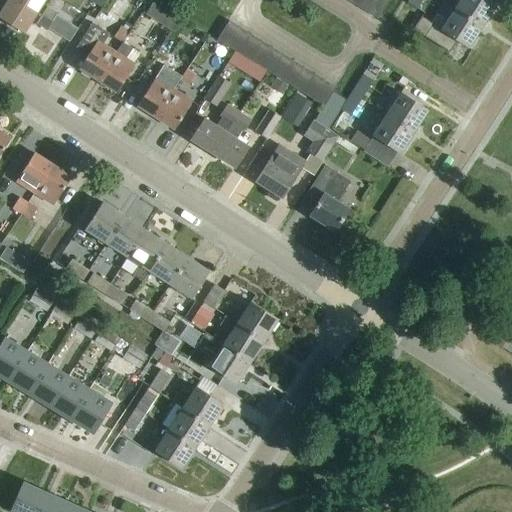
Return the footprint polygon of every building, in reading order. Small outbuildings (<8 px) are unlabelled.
[(46,31),(47,29),(51,22),(17,0),(9,0),(0,14),(0,18),(24,33),(31,22),(46,31)] [(47,29),(58,37),(66,24),(55,17),(57,13),(43,3),(44,0),(17,0),(51,22),(47,29)] [(386,0),(359,0),(356,5),(377,18),(388,1),(386,0)] [(410,0),(408,4),(417,10),(423,0),(410,0)] [(461,0),(455,10),(483,27),(497,5),(488,0),(461,0)] [(155,3),(147,15),(156,22),(164,9),(155,3)] [(469,49),(483,27),(455,10),(442,30),(421,17),(413,30),(449,53),(456,42),(469,49)] [(66,24),(58,37),(69,43),(77,31),(66,24)] [(98,81),(116,54),(102,44),(109,34),(92,24),(76,48),(89,57),(80,70),(98,81)] [(229,49),(240,31),(230,24),(218,43),(229,49)] [(123,43),(130,33),(121,28),(115,37),(123,43)] [(239,56),(251,37),(240,31),(229,49),(239,56)] [(251,37),(239,56),(250,63),(261,44),(251,37)] [(131,50),(122,44),(116,54),(98,81),(117,93),(135,65),(125,59),(131,50)] [(261,69),(272,51),(261,44),(250,63),(261,69)] [(272,51),(261,69),(271,76),(283,57),(272,51)] [(236,54),(229,65),(241,72),(248,62),(236,54)] [(282,82),(293,64),(283,57),(271,76),(282,82)] [(180,82),(188,70),(178,64),(171,76),(180,82)] [(293,89),(304,70),(293,64),(282,82),(293,89)] [(188,70),(180,82),(189,87),(197,75),(188,70)] [(304,70),(293,89),(303,96),(315,77),(304,70)] [(216,106),(231,83),(220,76),(205,99),(216,106)] [(352,94),(362,100),(373,83),(364,76),(352,94)] [(314,102),(325,84),(315,77),(303,96),(314,102)] [(157,119),(175,91),(156,79),(138,107),(157,119)] [(276,80),(271,88),(282,95),(287,87),(276,80)] [(325,84),(314,102),(325,109),(336,90),(325,84)] [(175,91),(157,119),(175,131),(193,103),(175,91)] [(351,117),(362,100),(352,94),(341,111),(351,117)] [(387,115),(414,133),(428,111),(401,94),(387,115)] [(298,95),(292,103),(307,113),(312,104),(298,95)] [(191,140),(213,154),(226,133),(240,113),(227,105),(219,118),(222,120),(217,127),(204,119),(191,140)] [(268,138),(282,116),(270,109),(256,131),(268,138)] [(226,133),(213,154),(235,168),(248,148),(237,140),(244,130),(245,131),(252,121),(240,113),(226,133)] [(400,154),(414,133),(387,115),(374,137),(400,154)] [(322,163),(337,140),(312,123),(303,136),(316,145),(309,154),(322,163)] [(0,132),(0,155),(10,139),(0,132)] [(283,199),(306,163),(280,146),(257,182),(270,191),(268,194),(269,197),(276,202),(279,201),(281,198),(283,199)] [(35,195),(53,167),(34,155),(17,183),(35,195)] [(336,233),(350,211),(337,203),(351,181),(327,166),(309,194),(321,201),(311,217),(336,233)] [(53,167),(35,195),(53,206),(71,178),(53,167)] [(21,216),(28,204),(19,199),(12,210),(21,216)] [(105,245),(123,217),(102,203),(84,231),(105,245)] [(28,204),(21,216),(30,221),(37,210),(28,204)] [(123,217),(105,245),(127,258),(144,231),(123,217)] [(148,272),(166,245),(144,231),(127,258),(138,265),(132,275),(141,281),(147,272),(148,272)] [(169,286),(187,259),(166,245),(148,272),(169,286)] [(83,280),(89,271),(71,259),(64,268),(83,280)] [(187,259),(169,286),(191,300),(208,273),(187,259)] [(104,294),(110,284),(92,273),(86,283),(104,294)] [(110,284),(104,294),(121,305),(127,296),(110,284)] [(213,309),(224,292),(213,285),(202,303),(213,309)] [(46,311),(54,299),(37,288),(29,300),(46,311)] [(67,324),(74,312),(57,301),(50,313),(67,324)] [(145,321),(152,312),(135,301),(128,310),(145,321)] [(252,303),(237,325),(264,343),(279,321),(252,303)] [(203,330),(213,314),(200,307),(190,322),(203,330)] [(152,312),(145,321),(162,332),(168,323),(152,312)] [(90,338),(98,327),(81,315),(73,327),(90,338)] [(231,334),(223,346),(250,364),(264,343),(237,325),(226,317),(220,327),(231,334)] [(112,351),(120,340),(102,329),(95,340),(112,351)] [(178,342),(162,332),(154,345),(170,356),(179,343),(178,342)] [(250,364),(223,346),(205,334),(198,344),(217,356),(209,367),(236,385),(250,364)] [(0,376),(9,382),(26,354),(31,345),(23,340),(18,349),(5,341),(0,349),(0,376)] [(139,368),(147,357),(129,346),(122,357),(139,368)] [(157,349),(151,358),(158,363),(164,354),(157,349)] [(30,394),(47,366),(26,354),(9,382),(30,394)] [(47,366),(30,394),(51,407),(68,379),(47,366)] [(159,394),(170,377),(159,370),(148,387),(159,394)] [(72,419),(89,391),(68,379),(51,407),(72,419)] [(182,409),(210,427),(224,406),(196,388),(182,409)] [(89,391),(72,419),(93,432),(110,404),(89,391)] [(134,408),(144,415),(155,398),(145,391),(134,408)] [(110,434),(123,412),(111,404),(97,426),(110,434)] [(134,432),(144,415),(134,408),(123,425),(134,432)] [(196,449),(210,427),(182,409),(168,431),(196,449)] [(182,470),(196,449),(168,431),(154,452),(182,470)] [(10,511),(36,511),(45,493),(23,483),(10,511)] [(62,511),(67,503),(45,493),(36,511),(62,511)] [(88,511),(67,503),(62,511),(88,511)]
